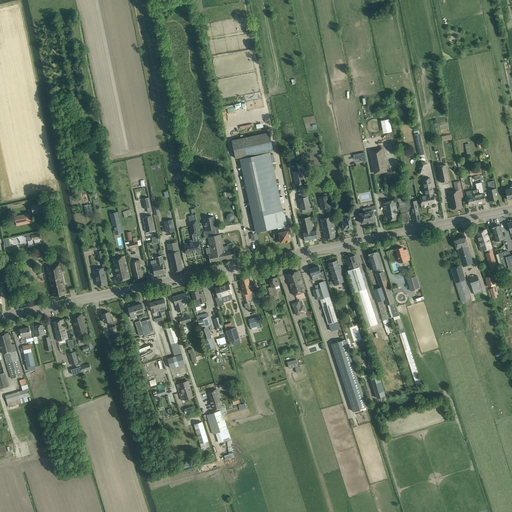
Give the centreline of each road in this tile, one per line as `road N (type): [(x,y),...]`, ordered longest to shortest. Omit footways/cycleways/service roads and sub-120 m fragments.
road 1 (secondary): [(0,316),(511,208)]
road 2 (track): [(216,457),(164,282)]
road 3 (track): [(194,457),(144,286)]
